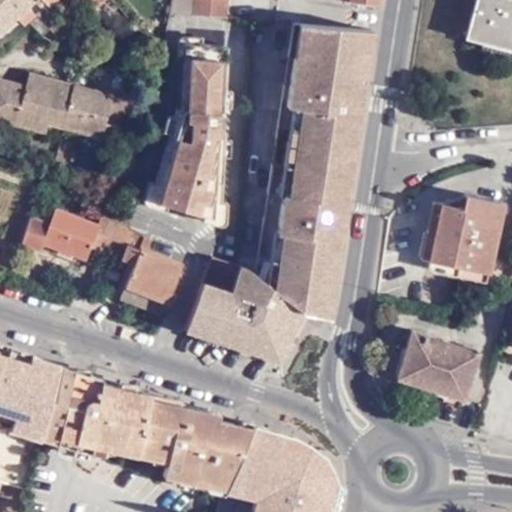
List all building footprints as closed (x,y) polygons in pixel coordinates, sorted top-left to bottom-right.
[(0,0),(0,28),(17,13),(26,23),(36,12),(29,3),(31,0),(0,0)] [(102,0),(112,10),(120,4),(116,0),(102,0)] [(161,0),(158,20),(169,22),(171,12),(173,0),(161,0)] [(225,15),(227,0),(173,0),(171,12),(196,13),(225,15)] [(511,0),(479,0),(471,33),(511,43),(511,0)] [(65,31),(70,26),(49,2),(44,7),(65,31)] [(169,22),(169,25),(196,27),(196,13),(171,12),(169,22)] [(307,59),(313,22),(292,20),(270,169),(282,170),(291,171),(300,107),(286,105),(294,58),(307,59)] [(362,115),(375,28),(313,22),(307,59),(294,58),(286,105),(300,107),(291,171),(353,176),(362,115)] [(225,112),(229,45),(186,41),(183,108),(179,108),(152,198),(221,218),(226,130),(220,130),(221,111),(225,112)] [(155,56),(162,50),(158,46),(152,50),(155,56)] [(52,119),(67,123),(77,84),(32,71),(29,84),(0,77),(0,115),(49,130),(52,119)] [(67,123),(114,136),(128,98),(77,84),(67,123)] [(128,98),(114,136),(123,138),(127,126),(129,125),(134,100),(128,98)] [(287,195),(291,171),(282,170),(270,169),(257,266),(258,267),(274,280),(280,194),(287,195)] [(333,313),(353,176),(291,171),(287,195),(280,194),(274,280),(304,304),(333,313)] [(0,179),(0,238),(17,244),(33,190),(0,179)] [(503,202),(464,194),(462,205),(442,201),(430,259),(489,271),(503,202)] [(92,248),(123,259),(127,249),(133,232),(104,212),(99,227),(56,211),(52,225),(44,245),(88,260),(92,248)] [(31,217),(21,247),(42,254),(44,245),(52,225),(31,217)] [(138,245),(141,235),(133,232),(127,249),(136,253),(138,245)] [(181,262),(185,252),(141,235),(138,245),(181,262)] [(168,300),(181,262),(138,245),(136,253),(125,285),(168,300)] [(278,359),(300,314),(302,308),(273,285),(256,272),(247,265),(238,262),(210,254),(208,260),(184,328),(278,359)] [(273,285),(274,280),(258,267),(257,266),(256,272),(273,285)] [(332,318),(333,313),(304,304),(274,280),(273,285),(302,308),(303,309),(332,318)] [(120,297),(163,313),(168,300),(125,285),(120,297)] [(417,313),(413,328),(426,331),(430,316),(417,313)] [(413,328),(411,334),(445,342),(476,354),(479,347),(426,331),(413,328)] [(445,342),(411,334),(399,376),(465,396),(476,354),(445,342)] [(0,409),(12,414),(8,425),(41,435),(58,361),(5,344),(3,350),(0,348),(0,409)] [(91,372),(58,361),(48,401),(41,435),(72,443),(104,449),(106,441),(107,436),(122,440),(121,445),(167,456),(165,470),(192,478),(191,481),(218,489),(219,486),(226,469),(250,421),(91,372)] [(12,414),(0,409),(0,421),(8,425),(12,414)] [(331,469),(325,458),(321,454),(310,446),(301,439),(291,435),(251,421),(250,421),(226,469),(219,486),(226,488),(255,498),(251,511),(328,511),(336,485),(334,476),(331,469)] [(106,441),(121,445),(122,440),(107,436),(106,441)] [(334,511),(341,487),(336,485),(328,511),(334,511)]
